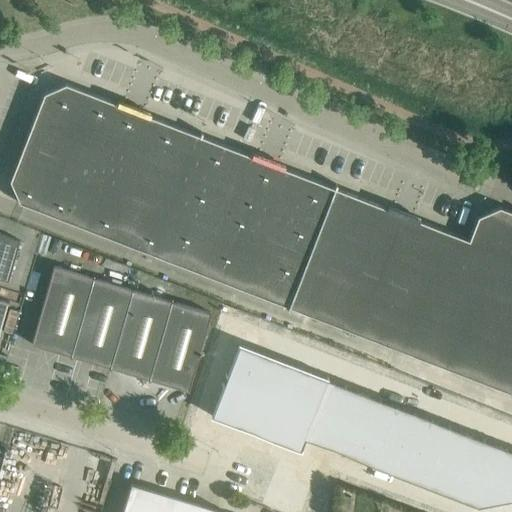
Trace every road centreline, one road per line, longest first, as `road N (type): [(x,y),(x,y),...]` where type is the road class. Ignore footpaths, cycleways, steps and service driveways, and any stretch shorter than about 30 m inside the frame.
road 1 (unclassified): [(511,198),(137,34),(97,29),(0,47)]
road 2 (unclassified): [(223,474),(0,401)]
